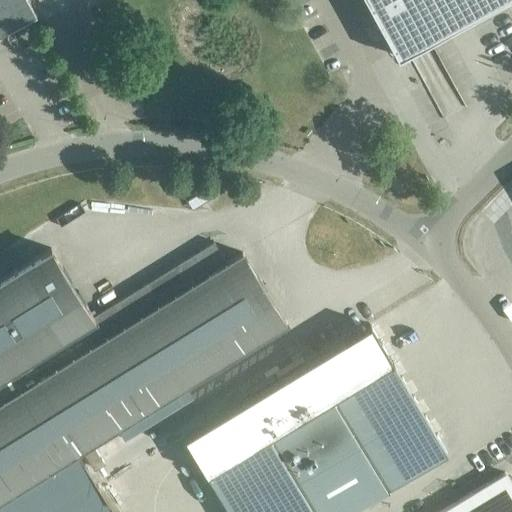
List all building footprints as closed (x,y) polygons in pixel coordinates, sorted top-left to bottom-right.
[(0,0),(0,35),(34,16),(25,0),(0,0)] [(365,0),(397,57),(499,0),(365,0)] [(90,442),(283,321),(240,251),(223,262),(211,242),(91,316),(48,248),(0,277),(0,511),(111,511),(73,451),(78,448),(91,468),(102,461),(90,442)] [(229,511),(345,511),(446,451),(368,324),(183,436),(229,511)] [(442,511),(511,511),(511,487),(504,474),(442,511)]
